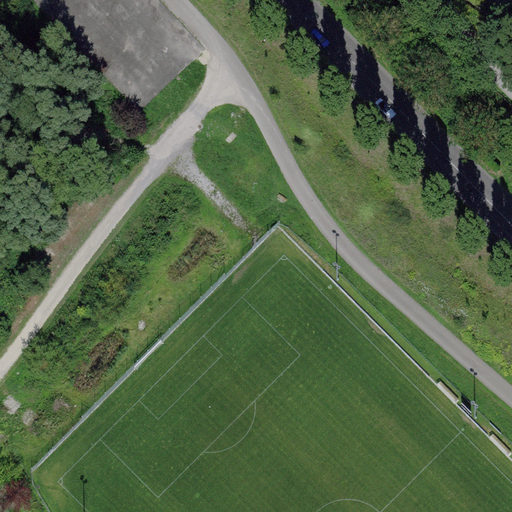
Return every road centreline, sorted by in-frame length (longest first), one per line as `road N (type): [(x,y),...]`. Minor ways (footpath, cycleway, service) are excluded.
road 1 (track): [(511,395),(351,253),(301,186),(233,64)]
road 2 (track): [(0,366),(233,64)]
road 3 (tertiary): [(292,0),(511,220)]
road 4 (track): [(167,150),(258,240)]
